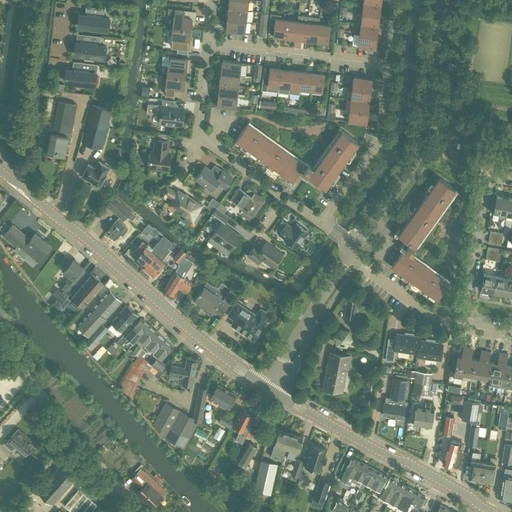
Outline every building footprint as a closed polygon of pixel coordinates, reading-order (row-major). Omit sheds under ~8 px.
[(247,10),(248,0),(229,0),(228,8),(247,10)] [(379,15),(381,5),(363,3),(362,13),(379,15)] [(109,19),(102,18),(102,15),(104,15),(104,9),(86,6),(85,13),(87,13),(86,16),(79,15),(79,16),(78,26),(77,26),(87,28),(87,29),(98,30),(98,29),(108,30),(107,29),(109,19)] [(246,21),(247,10),(228,8),(227,19),(246,21)] [(194,22),(195,12),(169,9),(168,13),(171,16),(174,16),(172,28),(190,30),(191,21),(194,22)] [(378,26),(379,15),(362,13),(361,24),(378,26)] [(280,19),(281,15),(270,14),(269,25),(274,25),(273,36),(284,37),(286,20),(280,19)] [(306,40),(309,16),(298,15),(297,21),(295,38),(306,40)] [(317,41),(319,24),(319,18),(309,16),(306,40),(317,41)] [(245,32),(246,21),(227,19),(225,30),(245,32)] [(297,21),(286,20),(284,37),(295,38),(297,21)] [(328,42),(330,25),(319,24),(317,41),(328,42)] [(377,37),(378,26),(361,24),(359,35),(377,37)] [(189,39),(190,30),(172,28),(171,40),(171,46),(191,49),(192,39),(189,39)] [(98,46),(99,43),(100,43),(101,36),(77,33),(76,40),(79,41),(79,43),(75,43),(76,43),(74,54),(84,55),(84,57),(94,58),(94,57),(104,58),(104,57),(105,47),(106,47),(106,46),(98,46)] [(375,48),(377,37),(359,35),(358,46),(375,48)] [(189,69),(190,60),(163,56),(162,65),(168,66),(167,76),(185,78),(186,69),(189,69)] [(91,70),(92,63),(73,61),(72,68),(74,68),(73,71),(66,70),(65,81),(75,83),(74,84),(85,85),(85,84),(92,85),(93,73),(89,73),(89,70),(91,70)] [(239,75),(241,64),(222,61),(220,73),(239,75)] [(278,92),(281,69),(269,68),(269,73),(263,73),(261,90),(278,92)] [(289,88),(291,70),(281,69),(278,92),(288,94),(289,87),(289,88)] [(300,89),(302,71),(291,70),(289,88),(300,89)] [(311,90),(313,73),(302,71),(300,89),(311,90)] [(238,86),(239,75),(220,73),(219,83),(238,86)] [(313,73),(311,90),(322,91),(324,74),(313,73)] [(184,86),(185,78),(167,76),(165,87),(166,87),(165,94),(185,96),(187,87),(184,86)] [(370,90),(372,79),(353,77),(352,88),(370,90)] [(237,96),(238,86),(219,83),(218,94),(237,96)] [(150,87),(142,86),(141,96),(148,97),(150,87)] [(369,101),(370,90),(352,88),(351,99),(369,101)] [(236,108),(237,96),(218,94),(216,105),(236,108)] [(368,112),(369,101),(351,99),(349,110),(368,112)] [(70,137),(77,104),(59,101),(54,128),(58,129),(57,134),(51,133),(47,153),(57,155),(57,152),(65,154),(68,137),(70,137)] [(184,108),(162,105),(148,104),(146,113),(160,114),(159,123),(172,125),(171,126),(178,127),(178,125),(181,126),(182,117),(183,117),(184,108)] [(101,148),(111,110),(92,105),(82,143),(101,148)] [(366,123),(368,112),(349,110),(348,121),(366,123)] [(304,165),(247,124),(236,140),(292,181),(299,173),(307,179),(309,176),(325,188),(358,142),(341,130),(314,169),(308,164),(305,163),(304,165)] [(168,141),(166,140),(167,134),(158,133),(157,139),(156,139),(154,152),(151,151),(149,168),(168,170),(170,154),(167,153),(168,141)] [(99,186),(109,167),(98,161),(95,168),(88,164),(81,176),(83,177),(83,179),(87,181),(88,180),(99,186)] [(222,170),(218,176),(204,166),(196,178),(212,190),(216,184),(219,184),(225,188),(233,178),(222,170)] [(414,245),(455,189),(439,177),(398,234),(406,240),(400,249),(403,250),(391,266),(437,299),(449,283),(410,255),(415,249),(416,246),(414,245)] [(254,193),(251,196),(240,188),(231,200),(243,209),(240,212),(250,219),(264,200),(254,193)] [(192,220),(202,205),(177,190),(168,205),(192,220)] [(213,191),(211,196),(220,200),(222,195),(213,191)] [(506,215),(510,198),(496,195),(493,212),(506,215)] [(123,221),(131,212),(114,196),(105,205),(123,221)] [(225,223),(229,217),(216,208),(212,213),(225,223)] [(125,228),(126,227),(117,219),(105,232),(114,240),(120,233),(122,236),(127,230),(125,228)] [(296,223),(293,228),(282,220),(274,231),(285,239),(284,240),(296,248),(297,246),(299,246),(302,243),(301,241),(308,232),(296,223)] [(230,250),(240,236),(221,223),(211,236),(230,250)] [(146,235),(153,227),(148,224),(142,231),(146,235)] [(35,233),(30,239),(13,225),(4,236),(21,251),(24,248),(27,251),(27,252),(29,254),(24,260),(33,267),(51,246),(35,233)] [(502,239),(503,233),(490,231),(489,237),(502,239)] [(144,266),(168,239),(163,235),(150,251),(145,246),(146,245),(142,241),(135,249),(139,253),(135,257),(136,258),(135,260),(139,262),(140,262),(144,266)] [(501,245),(502,239),(489,237),(488,243),(501,245)] [(165,250),(172,242),(168,239),(144,266),(149,270),(148,271),(151,274),(153,273),(154,274),(164,263),(160,259),(167,251),(165,250)] [(273,267),(283,254),(266,242),(260,250),(254,246),(247,255),(258,263),(261,258),(273,267)] [(499,255),(500,248),(488,246),(487,253),(499,255)] [(183,256),(185,252),(180,248),(173,257),(179,263),(183,256)] [(498,261),(499,255),(487,253),(486,259),(498,261)] [(186,269),(191,261),(183,256),(179,263),(178,264),(179,265),(165,289),(175,295),(179,288),(186,292),(192,282),(185,278),(180,275),(184,268),(186,269)] [(69,284),(72,280),(83,268),(78,264),(79,263),(75,259),(74,260),(73,259),(62,271),(68,276),(65,280),(64,280),(59,286),(63,290),(69,284)] [(282,279),(284,275),(284,274),(277,272),(275,277),(282,280),(282,279)] [(493,293),(496,275),(483,273),(480,290),(493,293)] [(83,308),(103,284),(92,274),(72,298),(74,300),(75,299),(81,304),(80,305),(83,308)] [(505,295),(508,278),(496,275),(493,293),(505,295)] [(216,291),(215,293),(204,286),(200,292),(199,291),(194,299),(213,312),(214,311),(221,317),(229,305),(221,299),(223,296),(216,291)] [(106,317),(121,300),(109,289),(77,325),(89,336),(106,317)] [(58,307),(69,295),(63,290),(53,303),(58,307)] [(356,308),(358,295),(348,294),(344,316),(354,318),(356,308)] [(243,310),(245,308),(237,302),(228,315),(235,320),(231,325),(254,340),(266,322),(264,321),(269,314),(261,308),(254,318),(243,310)] [(131,323),(138,315),(126,305),(119,313),(120,313),(112,323),(122,332),(130,322),(131,323)] [(139,337),(149,325),(141,318),(134,326),(131,327),(118,342),(122,346),(128,338),(134,343),(139,337)] [(91,347),(108,328),(102,323),(85,342),(91,347)] [(146,345),(157,332),(149,325),(139,337),(143,341),(142,343),(141,342),(139,344),(133,353),(135,354),(131,359),(134,362),(136,363),(140,354),(146,345)] [(352,340),(350,330),(340,327),(333,335),(335,345),(345,347),(352,340)] [(153,351),(165,339),(157,332),(146,345),(140,354),(142,356),(149,348),(153,351)] [(418,347),(419,340),(420,337),(413,336),(414,333),(404,332),(404,334),(396,333),(395,345),(387,344),(385,360),(393,361),(395,350),(417,353),(418,347)] [(425,341),(419,340),(418,347),(417,353),(416,357),(440,360),(442,343),(435,342),(435,340),(426,338),(425,341)] [(165,339),(153,351),(162,359),(173,346),(165,339)] [(462,378),(463,374),(468,348),(463,347),(461,356),(457,356),(454,372),(454,373),(453,377),(462,378)] [(471,358),(472,349),(468,348),(463,374),(472,376),(475,359),(471,358)] [(481,377),(486,351),(481,350),(479,360),(475,359),(472,376),(481,377)] [(488,361),(490,352),(486,351),(481,377),(489,379),(490,379),(493,362),(488,361)] [(342,391),(349,355),(330,352),(323,387),(342,391)] [(497,384),(503,353),(499,352),(497,363),(493,362),(490,379),(489,379),(488,383),(497,384)] [(506,365),(508,354),(503,353),(497,384),(507,386),(510,366),(506,365)] [(152,365),(142,356),(140,354),(136,363),(134,362),(119,387),(131,400),(138,388),(136,387),(146,369),(147,370),(152,365)] [(155,376),(159,371),(165,364),(157,358),(152,365),(147,370),(155,376)] [(192,386),(197,362),(187,360),(185,367),(172,365),(170,373),(171,374),(171,378),(179,379),(178,383),(192,386)] [(416,371),(415,379),(430,381),(432,373),(416,371)] [(404,406),(407,380),(393,377),(390,397),(386,397),(385,403),(384,403),(383,415),(403,418),(404,406)] [(428,395),(430,381),(415,379),(413,393),(428,395)] [(230,402),(235,394),(218,384),(210,398),(227,408),(230,402)] [(201,422),(207,389),(199,387),(193,418),(166,403),(154,425),(165,436),(184,447),(199,420),(201,422)] [(462,405),(463,397),(450,395),(449,403),(462,405)] [(471,421),(471,424),(476,423),(479,402),(464,400),(461,420),(471,421)] [(434,409),(430,408),(430,403),(425,402),(424,407),(416,406),(413,424),(431,427),(434,409)] [(505,437),(508,417),(508,416),(509,408),(503,406),(498,405),(497,412),(500,413),(497,428),(505,430),(504,437),(505,437)] [(250,419),(252,415),(241,409),(233,426),(240,429),(235,439),(242,443),(246,435),(250,438),(255,428),(249,425),(252,420),(250,419)] [(230,428),(235,419),(224,413),(219,422),(230,428)] [(454,417),(444,416),(442,433),(451,434),(454,417)] [(478,427),(471,426),(468,445),(476,446),(478,427)] [(285,449),(290,432),(279,428),(277,436),(274,435),(272,442),(275,443),(274,443),(275,443),(270,456),(281,460),(285,449)] [(25,456),(35,444),(18,429),(5,444),(12,449),(14,446),(25,456)] [(299,443),(302,436),(290,432),(285,449),(289,450),(287,456),(294,459),(297,450),(299,451),(302,444),(299,443)] [(458,468),(463,451),(465,443),(452,440),(451,441),(449,441),(447,447),(443,463),(452,466),(458,468)] [(254,469),(247,465),(257,447),(248,442),(237,461),(245,466),(236,482),(244,486),(254,469)] [(511,444),(504,443),(501,461),(511,462),(511,444)] [(317,470),(320,471),(322,463),(324,463),(326,456),(324,456),(326,449),(311,444),(304,466),(307,467),(308,469),(309,470),(313,472),(315,471),(317,470)] [(479,461),(480,453),(473,452),(471,460),(468,477),(481,479),(484,462),(479,461)] [(353,476),(360,462),(351,457),(348,462),(345,461),(341,467),(339,478),(349,483),(353,476)] [(496,464),(497,458),(490,457),(490,463),(484,462),(481,479),(493,481),(496,464)] [(296,459),(291,474),(298,477),(303,461),(296,459)] [(270,493),(277,464),(261,461),(255,490),(270,493)] [(360,485),(369,467),(360,462),(353,476),(357,478),(355,483),(360,485)] [(52,505),(76,478),(60,465),(53,473),(47,468),(42,473),(45,476),(44,478),(45,479),(47,478),(48,479),(37,492),(52,505)] [(370,485),(378,471),(369,467),(360,485),(359,487),(362,489),(366,483),(370,485)] [(510,501),(511,499),(511,491),(511,469),(505,468),(500,499),(504,502),(506,502),(510,501)] [(138,471),(131,479),(138,486),(140,485),(142,487),(136,493),(149,507),(165,491),(156,482),(145,471),(142,475),(138,471)] [(210,487),(218,477),(211,471),(203,481),(210,487)] [(387,476),(378,471),(370,485),(379,490),(387,476)] [(393,478),(393,479),(389,477),(379,496),(388,500),(398,482),(399,480),(398,479),(395,477),(393,478)] [(323,502),(330,483),(320,479),(313,498),(323,502)] [(398,505),(407,487),(398,482),(388,500),(398,505)] [(406,510),(416,491),(415,491),(416,490),(408,486),(407,487),(398,505),(406,510)] [(362,500),(365,493),(359,490),(355,497),(362,500)] [(421,511),(418,510),(420,506),(420,505),(425,496),(416,491),(406,510),(404,511),(421,511)] [(340,511),(343,505),(336,502),(331,511),(332,511),(339,511),(340,511)]
